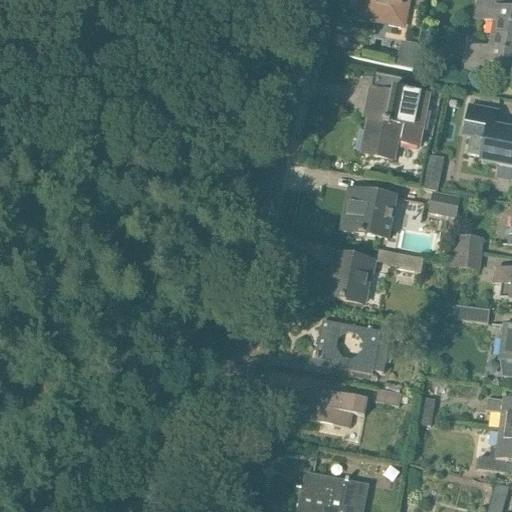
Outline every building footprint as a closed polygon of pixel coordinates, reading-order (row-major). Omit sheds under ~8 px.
[(358,0),(355,19),(400,28),(405,0),(358,0)] [(495,24),(492,36),(511,39),(511,13),(510,13),(511,4),(511,0),(507,0),(477,0),(473,20),(495,24)] [(511,39),(492,36),(489,52),(469,48),(464,73),(498,79),(501,69),(511,70),(511,39)] [(401,42),(396,67),(413,71),(418,45),(401,42)] [(369,108),(360,154),(392,160),(396,141),(419,145),(422,129),(428,96),(402,91),(404,81),(374,76),(372,90),(368,90),(365,107),(369,108)] [(511,168),(511,131),(494,128),(497,113),(468,107),(464,127),(471,129),(466,155),(481,158),(480,163),(511,168)] [(425,155),(418,188),(433,192),(441,159),(425,155)] [(387,240),(395,199),(348,189),(340,232),(366,236),(365,242),(375,244),(376,238),(387,240)] [(456,221),(461,200),(433,194),(429,215),(456,221)] [(451,249),(483,254),(484,240),(452,236),(451,249)] [(480,274),(483,254),(451,249),(448,270),(480,274)] [(379,252),(377,264),(398,269),(397,271),(422,277),(425,261),(379,252)] [(362,306),(372,262),(336,255),(327,299),(362,306)] [(498,300),(511,302),(511,271),(496,269),(494,285),(500,285),(498,300)] [(488,326),(490,312),(455,307),(453,322),(488,326)] [(353,328),(322,322),(320,334),(318,336),(319,338),(314,361),(323,362),(322,367),(372,376),(372,373),(384,376),(390,349),(393,349),(395,342),(421,348),(425,331),(388,323),(386,335),(381,334),(356,329),(354,327),(353,328)] [(511,327),(503,326),(498,360),(500,360),(502,378),(511,379),(511,327)] [(365,418),(368,402),(310,390),(303,421),(350,431),(353,417),(357,418),(357,417),(365,418)] [(376,404),(400,408),(401,396),(379,391),(376,404)] [(501,415),(500,429),(511,430),(511,403),(487,400),(485,413),(501,415)] [(420,409),(419,417),(432,419),(433,411),(420,409)] [(419,417),(418,425),(430,427),(432,419),(419,417)] [(511,463),(511,430),(500,429),(497,449),(491,448),(489,460),(479,459),(477,472),(507,475),(508,463),(511,463)] [(363,511),(369,488),(312,476),(310,490),(301,489),(296,511),(363,511)] [(493,496),(507,500),(509,489),(495,486),(493,496)]
